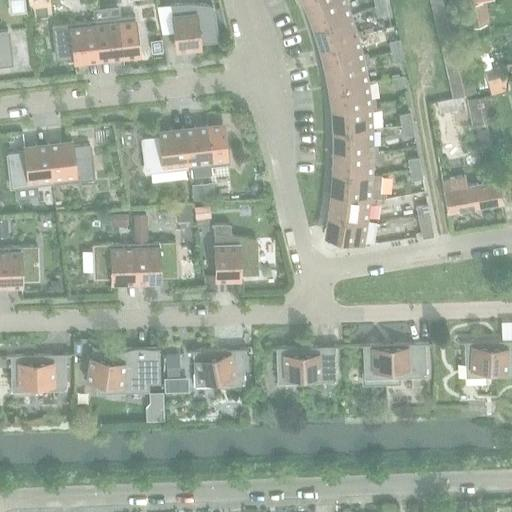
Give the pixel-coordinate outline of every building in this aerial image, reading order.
[(318,24),(350,13),(345,0),(320,0),(311,4),(318,24)] [(430,0),(432,10),(455,5),(453,0),(430,0)] [(201,47),(200,41),(216,39),(213,6),(213,5),(207,4),(201,3),(193,2),(186,2),(180,3),(170,3),(175,49),(201,47)] [(386,2),(374,5),(377,15),(388,13),(386,2)] [(435,21),(458,15),(455,5),(432,10),(435,21)] [(122,56),(122,50),(138,48),(134,13),(94,18),(98,58),(122,56)] [(325,44),(357,35),(363,33),(361,28),(356,30),(350,13),(318,24),(325,44)] [(438,31),(460,26),(458,15),(435,21),(438,31)] [(73,55),(74,61),(98,58),(94,18),(53,23),(57,57),(73,55)] [(440,42),(463,37),(460,26),(438,31),(440,42)] [(0,28),(0,63),(11,62),(7,28),(0,28)] [(330,65),(369,56),(367,51),(362,52),(357,35),(325,44),(330,65)] [(390,50),(402,48),(399,37),(388,40),(390,50)] [(443,53),(465,47),(463,37),(440,42),(443,53)] [(445,64),(468,58),(465,47),(443,53),(445,64)] [(402,48),(390,50),(393,61),(404,58),(402,48)] [(334,86),(367,80),(364,63),(370,62),(369,56),(330,65),(334,86)] [(448,74),(471,69),(468,58),(445,64),(448,74)] [(451,85),(473,79),(471,69),(448,74),(451,85)] [(394,87),(405,84),(402,73),(391,76),(394,87)] [(473,79),(451,85),(453,96),(476,91),(473,79)] [(337,107),(376,103),(376,97),(370,98),(367,80),(334,86),(337,107)] [(467,98),(472,123),(494,119),(489,93),(467,98)] [(338,128),(372,126),(371,109),(377,108),(376,103),(337,107),(338,128)] [(400,124),(412,121),(410,110),(398,113),(400,124)] [(412,121),(400,124),(402,134),(414,132),(412,121)] [(228,161),(224,127),(207,129),(207,123),(182,125),(187,166),(228,161)] [(158,128),(159,134),(142,136),(146,170),(187,166),(182,125),(158,128)] [(338,149),(378,150),(378,144),(372,144),(372,126),(338,128),(338,149)] [(93,176),(89,142),(72,144),(72,138),(47,141),(52,181),(93,176)] [(23,144),(24,150),(7,151),(11,186),(52,181),(47,141),(23,144)] [(378,155),(378,150),(338,149),(337,170),(371,173),(372,155),(378,155)] [(409,168),(420,166),(418,155),(407,157),(409,168)] [(420,166),(409,168),(411,179),(422,177),(420,166)] [(383,197),(384,191),(378,190),(380,173),(371,173),(337,170),(336,192),(375,196),(383,197)] [(467,184),(466,174),(441,178),(447,210),(502,201),(501,193),(503,193),(501,184),(500,184),(499,178),(467,184)] [(367,219),(369,201),(374,202),(375,196),(336,192),(333,213),(367,219)] [(418,215),(429,213),(427,202),(416,204),(418,215)] [(372,220),(367,219),(333,213),(330,234),(363,242),(363,239),(373,241),(376,220),(372,220)] [(429,213),(418,215),(422,237),(433,234),(429,213)] [(215,279),(240,278),(240,272),(256,271),(255,238),(256,237),(249,235),(243,234),(237,233),(231,233),(231,223),(213,224),(215,279)] [(160,280),(159,274),(176,274),(175,239),(134,241),(135,281),(160,280)] [(110,276),(111,282),(135,281),(134,241),(93,242),(94,276),(110,276)] [(0,285),(22,284),(22,278),(38,278),(37,244),(0,244),(0,285)] [(511,374),(511,338),(459,340),(460,341),(464,341),(465,376),(511,374)] [(426,375),(425,342),(431,342),(431,341),(359,343),(359,344),(362,344),(364,382),(386,381),(386,376),(426,375)] [(112,350),(101,348),(91,343),(91,345),(96,347),(92,357),(90,356),(86,380),(98,382),(98,390),(147,389),(146,381),(158,380),(157,348),(160,347),(160,346),(152,347),(138,346),(132,347),(122,349),(112,350)] [(336,380),(335,345),(340,345),(340,344),(271,346),(271,347),(276,347),(277,382),(336,380)] [(244,383),(243,348),(247,348),(247,346),(186,348),(186,350),(193,349),(194,385),(244,383)] [(66,388),(65,353),(70,353),(70,352),(5,354),(6,355),(10,355),(11,390),(66,388)]
